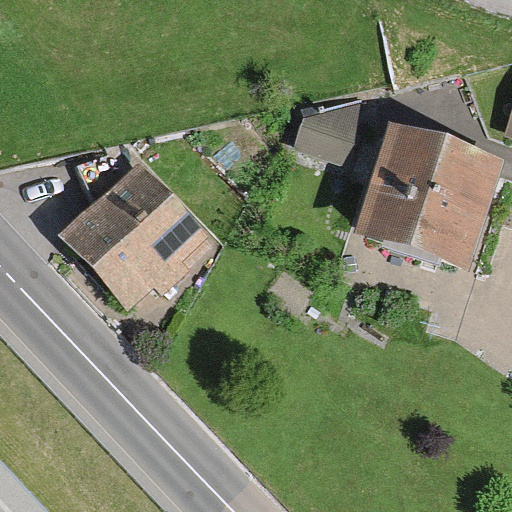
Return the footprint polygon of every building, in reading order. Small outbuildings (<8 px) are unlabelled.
[(511,82),(494,138),(511,144),(511,82)] [(330,156),(331,118),(295,117),(294,155),(330,156)] [(500,170),(387,130),(348,238),(461,278),(500,170)] [(206,242),(134,168),(54,245),(125,319),(206,242)] [(43,511),(0,466),(0,511),(43,511)]
